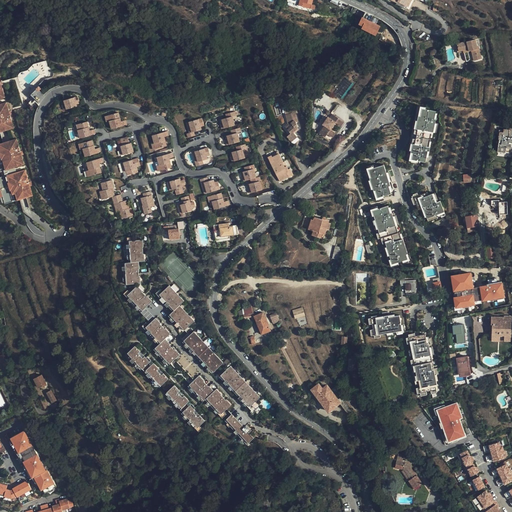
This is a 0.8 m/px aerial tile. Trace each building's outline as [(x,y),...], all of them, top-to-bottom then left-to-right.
[(313,0),(300,0),(299,5),(311,8),(313,0)] [(376,33),(380,25),(364,17),(360,23),(363,25),(363,26),(376,33)] [(485,63),(484,52),(481,52),(481,49),(481,42),(462,43),(462,47),(461,47),(461,51),(466,51),(466,48),(471,47),(471,51),(471,53),(474,53),(474,63),(485,63)] [(0,73),(0,131),(15,127),(11,115),(10,111),(8,102),(0,104),(0,98),(7,97),(0,73)] [(79,96),(66,100),(67,104),(64,105),(65,110),(78,106),(77,104),(81,103),(79,96)] [(293,108),(286,110),(287,113),(284,114),(286,123),(283,127),(289,133),(285,137),(290,142),(295,136),(291,132),(290,131),(296,124),(297,124),(293,108)] [(436,111),(421,108),(411,159),(426,162),(436,111)] [(344,122),(334,114),(330,118),(329,117),(323,124),(325,125),(319,132),(325,136),(327,133),(332,137),(335,133),(331,129),(336,123),(340,126),(344,122)] [(119,115),(105,118),(106,123),(110,122),(111,127),(112,132),(127,128),(126,123),(121,125),(119,115)] [(223,117),(219,118),(221,127),(232,124),(229,115),(223,117)] [(195,118),(182,122),(185,133),(182,133),(184,137),(191,135),(190,131),(198,129),(198,126),(195,118)] [(87,122),(74,126),(75,131),(79,130),(80,135),(81,139),(96,136),(94,131),(90,132),(87,122)] [(511,155),(511,130),(510,131),(510,132),(506,132),(506,133),(500,133),(500,138),(502,138),(501,142),(500,142),(500,145),(501,145),(500,154),(503,154),(511,155)] [(153,136),(154,141),(155,145),(152,146),(153,151),(157,150),(167,147),(165,138),(169,137),(167,132),(153,136)] [(229,134),(225,135),(227,144),(237,142),(235,132),(229,134)] [(124,143),(125,146),(128,145),(127,142),(128,141),(127,138),(120,140),(121,144),(124,143)] [(18,139),(0,143),(0,172),(4,171),(6,171),(7,175),(5,175),(0,176),(0,179),(0,180),(0,179),(0,189),(2,195),(4,195),(5,198),(7,203),(27,197),(33,195),(31,186),(29,182),(26,169),(17,172),(16,168),(25,165),(22,155),(21,150),(18,139)] [(93,141),(79,145),(81,150),(84,149),(85,153),(86,158),(101,154),(100,149),(95,150),(93,141)] [(125,146),(121,147),(122,151),(120,151),(122,157),(134,153),(131,144),(128,145),(125,146)] [(201,148),(188,151),(193,166),(200,164),(199,160),(204,159),(203,155),(201,148)] [(234,151),(231,151),(233,161),(242,159),(240,149),(234,151)] [(174,157),(173,153),(158,158),(159,162),(160,166),(156,167),(158,172),(173,168),(170,158),(174,157)] [(270,163),(279,182),(293,175),(290,169),(288,170),(287,166),(285,167),(283,163),(279,154),(272,158),(274,161),(270,163)] [(102,159),(88,163),(89,168),(90,172),(87,173),(88,178),(102,174),(99,164),(104,163),(102,159)] [(138,160),(124,164),(127,172),(130,171),(131,176),(139,174),(137,168),(140,167),(138,160)] [(383,165),(366,171),(375,199),(392,194),(383,165)] [(242,172),(239,173),(240,176),(243,176),(244,181),(248,180),(253,179),(251,170),(242,172)] [(204,176),(196,178),(197,182),(201,182),(204,192),(214,189),(212,181),(211,178),(205,180),(204,176)] [(180,180),(171,182),(172,187),(169,188),(170,191),(175,190),(177,196),(184,194),(183,188),(186,187),(184,181),(181,182),(180,180)] [(112,181),(101,185),(104,192),(106,200),(112,198),(113,203),(114,207),(118,206),(120,213),(122,220),(134,217),(132,209),(130,210),(127,202),(123,203),(122,200),(121,196),(115,197),(113,190),(115,189),(112,181)] [(249,183),(244,184),(246,188),(248,188),(250,193),(259,191),(256,181),(249,183)] [(151,192),(143,194),(144,199),(146,206),(143,206),(142,206),(145,215),(152,213),(150,208),(155,207),(151,192)] [(219,192),(207,195),(210,205),(211,209),(227,204),(225,200),(221,201),(219,192)] [(433,193),(418,198),(426,221),(444,214),(440,201),(437,203),(433,193)] [(33,195),(27,197),(30,209),(36,207),(33,195)] [(189,197),(182,199),(183,204),(178,206),(179,210),(182,209),(184,214),(193,211),(192,209),(195,208),(194,202),(190,202),(189,197)] [(397,230),(390,205),(372,211),(379,235),(381,235),(397,230)] [(478,226),(476,215),(464,217),(468,236),(476,234),(474,226),(478,226)] [(326,230),(328,223),(329,220),(323,218),(323,219),(315,217),(314,220),(313,221),(315,222),(313,228),(312,231),(314,231),(313,235),(321,238),(323,234),(325,234),(326,230)] [(220,229),(217,230),(218,236),(230,235),(238,233),(237,224),(229,225),(229,222),(219,224),(220,229)] [(179,235),(178,228),(169,230),(168,226),(161,227),(161,229),(162,240),(163,240),(170,239),(170,240),(179,238),(179,235)] [(218,236),(217,230),(215,230),(216,239),(230,237),(230,235),(218,236)] [(397,230),(381,235),(390,266),(409,260),(402,239),(400,239),(397,230)] [(144,244),(146,244),(145,236),(132,237),(132,243),(133,258),(141,258),(146,258),(146,250),(145,249),(144,244)] [(336,246),(333,258),(339,259),(342,247),(336,246)] [(141,258),(133,258),(131,259),(127,259),(128,280),(142,279),(142,273),(141,273),(140,266),(141,265),(141,258)] [(470,275),(451,277),(452,282),(454,282),(454,292),(452,292),(453,295),(455,295),(455,299),(453,299),(453,305),(452,305),(453,311),(465,310),(465,307),(471,307),(471,305),(489,304),(490,306),(501,305),(500,288),(496,288),(495,284),(486,285),(486,289),(487,291),(470,291),(470,275)] [(405,292),(416,291),(415,280),(404,281),(404,278),(400,278),(400,286),(405,286),(405,292)] [(153,299),(147,293),(146,293),(143,290),(143,289),(138,283),(128,292),(143,307),(153,299)] [(161,291),(160,292),(165,297),(175,308),(180,304),(185,299),(180,294),(170,283),(161,291)] [(143,307),(128,292),(127,293),(129,296),(128,297),(131,300),(133,299),(136,303),(135,304),(137,307),(139,306),(142,309),(143,307)] [(165,297),(160,292),(158,294),(160,296),(160,297),(162,299),(163,299),(165,301),(165,302),(167,305),(168,304),(173,309),(175,308),(165,297)] [(180,304),(175,308),(173,309),(170,313),(185,328),(195,319),(180,304)] [(303,307),(293,310),(296,317),(305,314),(303,307)] [(386,316),(386,311),(379,312),(379,315),(374,316),(368,316),(368,323),(369,328),(370,334),(376,333),(383,332),(389,331),(393,331),(399,330),(397,315),(386,316)] [(270,330),(263,312),(254,316),(261,333),(270,330)] [(185,328),(170,313),(169,314),(170,316),(169,317),(172,320),(173,319),(176,322),(175,323),(177,325),(178,324),(183,329),(185,328)] [(276,313),(270,316),(273,324),(279,321),(276,313)] [(365,323),(368,323),(368,316),(374,316),(373,314),(366,315),(366,317),(364,317),(365,323)] [(161,340),(165,337),(170,331),(164,325),(163,326),(161,323),(162,322),(156,316),(146,324),(161,340)] [(491,323),(491,330),(492,330),(493,338),(493,342),(501,341),(501,340),(505,340),(505,345),(511,344),(511,328),(511,320),(504,320),(504,322),(491,323)] [(160,342),(161,340),(146,324),(145,326),(147,328),(146,329),(149,332),(150,331),(154,336),(153,337),(156,340),(157,339),(160,342)] [(464,324),(453,325),(454,334),(456,334),(457,343),(465,343),(464,324)] [(198,355),(208,345),(194,330),(184,339),(198,355)] [(422,338),(422,335),(406,337),(407,343),(408,350),(409,356),(409,360),(410,366),(410,367),(412,373),(412,377),(414,386),(414,390),(415,395),(422,394),(426,393),(431,392),(430,387),(432,386),(431,383),(430,377),(432,376),(431,370),(429,370),(427,371),(425,356),(424,349),(426,349),(425,344),(423,345),(422,338)] [(178,354),(172,348),(171,349),(169,346),(168,347),(167,346),(168,344),(170,343),(165,337),(161,340),(160,342),(154,346),(164,357),(169,362),(178,354)] [(197,356),(198,355),(184,339),(182,340),(184,342),(183,343),(186,346),(187,345),(189,348),(188,349),(191,352),(192,351),(197,356)] [(149,360),(145,356),(143,354),(142,354),(139,351),(140,350),(135,344),(128,350),(127,351),(142,367),(143,366),(149,360)] [(223,362),(208,345),(198,355),(210,368),(213,371),(223,362)] [(164,357),(154,346),(153,347),(156,350),(155,351),(157,354),(158,353),(163,358),(162,358),(164,361),(165,360),(168,363),(169,362),(164,357)] [(142,367),(127,351),(126,352),(130,358),(129,359),(132,362),(133,361),(136,364),(134,365),(137,367),(138,366),(140,368),(142,367)] [(210,368),(198,355),(197,356),(202,362),(201,363),(204,366),(205,365),(207,367),(206,368),(209,371),(210,370),(212,372),(213,371),(210,368)] [(358,370),(359,358),(350,357),(349,369),(358,370)] [(467,357),(456,358),(457,365),(458,375),(469,373),(467,357)] [(145,368),(153,361),(151,359),(149,360),(143,366),(145,368)] [(157,368),(158,367),(153,361),(145,368),(160,384),(167,377),(162,372),(161,373),(157,368)] [(230,365),(220,374),(234,390),(244,381),(230,365)] [(458,375),(457,365),(454,366),(456,376),(464,375),(465,381),(470,380),(469,373),(458,375)] [(160,384),(145,368),(144,369),(146,372),(145,374),(148,376),(149,375),(153,380),(152,381),(155,384),(156,383),(158,385),(160,384)] [(47,382),(42,374),(35,378),(39,387),(47,382)] [(234,390),(220,374),(219,375),(223,380),(222,381),(225,384),(226,383),(228,386),(227,387),(229,390),(231,389),(233,391),(234,390)] [(209,385),(207,386),(206,387),(205,387),(204,386),(205,385),(202,382),(203,381),(197,375),(189,383),(203,399),(205,398),(206,397),(213,390),(209,385)] [(244,381),(234,390),(249,406),(254,400),(259,397),(244,381)] [(203,399),(189,383),(188,384),(187,385),(190,387),(189,388),(192,391),(192,390),(196,394),(195,395),(198,398),(199,397),(202,400),(203,399)] [(189,400),(183,394),(182,395),(178,391),(180,390),(174,384),(166,391),(181,407),(189,400)] [(338,400),(326,385),(322,388),(318,384),(311,388),(328,410),(340,402),(349,415),(352,412),(341,398),(338,400)] [(213,390),(206,397),(210,401),(220,413),(231,404),(216,388),(213,390)] [(14,405),(6,389),(1,391),(9,408),(14,405)] [(53,403),(57,401),(51,390),(48,392),(53,403)] [(249,406),(234,390),(233,391),(238,397),(237,397),(239,400),(240,399),(243,402),(242,403),(244,406),(245,405),(247,407),(249,406)] [(181,407),(166,391),(164,392),(167,395),(166,396),(169,399),(170,398),(174,402),(173,403),(176,406),(177,405),(180,408),(181,407)] [(206,397),(205,398),(207,401),(206,402),(208,404),(210,404),(214,408),(212,409),(216,412),(217,411),(219,414),(220,413),(210,401),(206,397)] [(183,410),(190,404),(191,403),(189,400),(181,407),(183,410)] [(254,400),(249,406),(251,409),(257,404),(254,400)] [(204,420),(198,413),(197,414),(195,411),(195,410),(194,408),(190,404),(183,410),(182,411),(197,427),(198,426),(204,420)] [(440,409),(438,410),(450,440),(452,440),(453,442),(465,437),(464,435),(466,434),(460,419),(459,416),(461,415),(457,404),(446,409),(445,407),(440,409)] [(438,410),(440,409),(439,407),(432,410),(436,418),(438,417),(441,425),(439,425),(442,432),(443,431),(446,437),(444,438),(446,442),(448,442),(449,445),(453,443),(454,445),(459,443),(459,442),(468,438),(466,434),(464,435),(465,437),(453,442),(452,440),(450,440),(438,410)] [(235,410),(225,418),(229,423),(247,443),(257,434),(235,410)] [(197,427),(182,411),(181,412),(183,414),(182,415),(185,419),(186,418),(188,420),(187,421),(190,425),(191,423),(195,428),(197,427)] [(229,423),(225,418),(224,420),(226,422),(225,423),(228,426),(229,425),(233,430),(232,431),(235,434),(236,433),(242,439),(241,440),(243,443),(244,442),(246,444),(247,443),(229,423)] [(26,431),(12,438),(19,454),(33,447),(26,431)] [(19,454),(12,438),(9,439),(29,481),(31,479),(23,462),(19,454)] [(501,442),(492,444),(494,453),(505,450),(504,447),(503,447),(501,442)] [(492,444),(485,446),(487,452),(492,450),(492,452),(493,453),(494,453),(492,444)] [(33,447),(19,454),(23,462),(37,455),(33,447)] [(494,453),(497,461),(506,458),(505,454),(506,453),(505,450),(494,453)] [(482,471),(470,451),(463,455),(475,475),(479,473),(482,471)] [(491,463),(497,461),(494,453),(493,453),(493,454),(493,455),(488,456),(491,463)] [(37,455),(23,462),(31,479),(34,478),(45,473),(37,455)] [(421,484),(416,475),(415,476),(406,463),(396,461),(395,468),(403,470),(401,471),(408,482),(409,481),(413,488),(421,484)] [(509,463),(501,468),(505,474),(511,471),(511,467),(509,463)] [(45,473),(34,478),(37,485),(41,492),(54,485),(47,472),(45,473)] [(480,474),(476,476),(482,486),(488,482),(486,479),(484,474),(481,476),(480,474)] [(509,481),(505,474),(503,475),(503,476),(504,478),(500,480),(503,485),(509,481)] [(6,485),(0,483),(0,493),(3,494),(3,496),(11,498),(16,496),(16,497),(30,490),(26,482),(12,489),(13,490),(11,491),(5,489),(6,485)] [(492,490),(490,486),(482,492),(485,496),(482,498),(486,505),(494,500),(497,497),(495,495),(492,490)] [(494,500),(486,505),(490,511),(494,511),(503,507),(500,501),(497,497),(494,500)] [(63,511),(70,509),(69,508),(68,502),(67,500),(60,502),(61,503),(57,504),(53,506),(53,507),(49,508),(41,510),(37,511),(63,511)]
